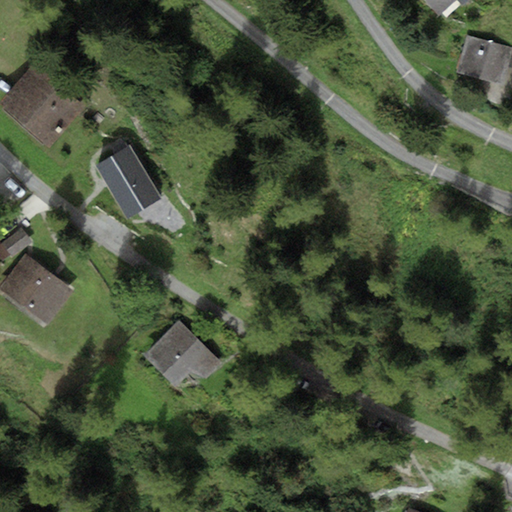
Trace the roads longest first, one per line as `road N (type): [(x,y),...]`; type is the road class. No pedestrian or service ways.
road 1 (residential): [(511,474),(265,343),(95,229),(0,148)]
road 2 (residential): [(214,0),(376,138),(511,203)]
road 3 (residential): [(511,144),(414,79),(357,0)]
